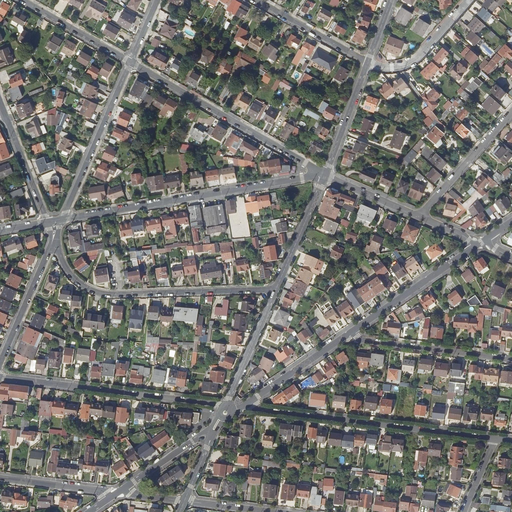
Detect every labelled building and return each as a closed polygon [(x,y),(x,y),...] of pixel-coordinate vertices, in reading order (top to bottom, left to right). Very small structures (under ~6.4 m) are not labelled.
[(93,0),(89,10),(93,13),(95,11),(103,15),(109,4),(102,0),(93,0)] [(131,0),(129,6),(136,10),(142,1),(140,0),(131,0)] [(235,15),(241,4),(233,0),(228,10),(235,15)] [(377,0),(365,0),(365,2),(366,3),(365,6),(368,7),(368,9),(373,11),(377,0)] [(448,0),(439,0),(441,9),(447,8),(446,3),(449,3),(448,0)] [(499,4),(494,0),(486,0),(482,6),(483,7),(490,14),(499,4)] [(0,13),(4,16),(9,6),(3,3),(0,7),(0,13)] [(249,8),(241,4),(235,15),(241,18),(244,14),(246,15),(249,8)] [(492,15),(490,14),(483,7),(480,11),(479,11),(476,14),(485,22),(492,15)] [(333,14),(322,8),(318,16),(328,22),(333,14)] [(396,20),(404,25),(412,14),(402,8),(398,15),(399,15),(396,20)] [(19,40),(22,42),(27,45),(33,36),(24,30),(23,26),(28,18),(17,11),(12,19),(19,24),(17,27),(18,31),(22,34),(19,40)] [(135,18),(124,11),(118,22),(129,29),(133,22),(135,18)] [(358,28),(365,32),(368,27),(371,18),(364,16),(363,19),(361,18),(359,23),(357,28),(358,28)] [(473,31),(476,35),(485,25),(477,18),(474,22),(475,23),(469,28),(473,31)] [(413,31),(422,36),(427,29),(426,29),(429,24),(420,19),(413,31)] [(178,25),(167,21),(162,34),(172,38),(178,25)] [(104,32),(115,39),(119,30),(109,25),(104,32)] [(337,25),(335,30),(344,35),(346,30),(337,25)] [(249,38),(245,35),(243,34),(245,30),(240,27),(235,37),(237,38),(236,39),(246,45),(249,38)] [(361,43),(366,33),(365,32),(358,28),(352,39),(361,43)] [(480,38),(476,35),(473,31),(466,38),(474,45),(480,38)] [(47,45),(53,49),(52,50),(52,51),(53,52),(53,53),(54,53),(55,53),(56,53),(57,52),(57,51),(64,41),(53,34),(47,45)] [(295,37),(291,35),(286,43),(288,44),(287,47),(290,48),(291,46),(295,48),(299,40),(295,38),(295,37)] [(255,39),(252,38),(248,45),(258,50),(262,43),(260,42),(261,39),(257,37),(255,39)] [(403,42),(389,37),(384,50),(390,52),(390,51),(399,54),(403,42)] [(76,45),(67,40),(61,51),(70,56),(76,45)] [(301,50),(305,52),(304,54),(307,55),(306,56),(308,58),(314,47),(311,46),(312,44),(310,43),(309,45),(305,42),(301,50)] [(268,48),(265,46),(262,52),(275,60),(278,56),(275,54),(278,49),(270,44),(268,48)] [(511,51),(504,45),(502,47),(498,51),(503,56),(505,54),(509,58),(511,55),(511,51)] [(8,47),(0,51),(0,53),(2,60),(1,60),(0,60),(0,61),(2,67),(14,61),(8,47)] [(213,54),(202,48),(197,57),(208,64),(213,54)] [(433,59),(439,64),(449,53),(443,48),(433,59)] [(336,60),(316,49),(310,60),(330,71),(336,60)] [(84,64),(86,66),(92,57),(81,51),(75,63),(82,67),(84,64)] [(164,68),(169,59),(155,51),(150,60),(164,68)] [(464,58),(472,64),(478,57),(471,51),(464,58)] [(503,56),(498,51),(497,53),(488,62),(483,69),(485,71),(488,73),(501,58),(503,56)] [(257,61),(243,54),(243,55),(241,58),(254,66),(257,61)] [(26,66),(34,63),(31,57),(24,60),(26,63),(24,64),(26,66)] [(228,61),(223,58),(216,70),(221,73),(222,72),(227,75),(232,66),(227,63),(228,61)] [(242,66),(251,71),(254,66),(241,58),(238,63),(230,78),(234,80),(242,66)] [(488,62),(485,59),(483,62),(484,62),(479,67),(482,70),(483,69),(488,62)] [(170,68),(178,73),(183,64),(175,60),(170,68)] [(511,74),(511,63),(509,61),(503,67),(511,74)] [(113,67),(105,62),(100,70),(99,73),(106,77),(113,67)] [(440,69),(432,62),(421,73),(427,80),(440,69)] [(62,63),(58,72),(62,74),(66,65),(62,63)] [(466,69),(459,63),(451,73),(458,79),(466,69)] [(86,73),(95,78),(99,73),(100,70),(91,65),(86,73)] [(350,71),(341,65),(334,78),(342,82),(346,75),(348,76),(350,71)] [(201,75),(194,70),(187,83),(194,87),(201,75)] [(24,82),(19,71),(8,76),(13,87),(18,85),(24,82)] [(305,91),(307,87),(303,85),(306,80),(310,82),(312,77),(305,73),(297,87),(305,91)] [(272,78),(265,74),(261,80),(268,84),(272,78)] [(472,80),(478,86),(480,87),(483,82),(476,76),(472,80)] [(395,83),(392,86),(395,90),(398,94),(408,86),(402,78),(398,81),(398,80),(395,83)] [(464,90),(470,95),(478,86),(472,80),(464,90)] [(130,93),(143,99),(150,87),(136,81),(130,93)] [(392,86),(388,81),(385,84),(385,85),(379,90),(385,97),(395,90),(392,86)] [(96,82),(94,86),(98,87),(106,91),(107,87),(96,82)] [(95,99),(96,96),(94,95),(96,91),(98,87),(94,86),(91,85),(88,83),(86,88),(85,87),(82,94),(95,99)] [(506,92),(497,84),(491,91),(500,99),(506,92)] [(23,96),(18,85),(13,87),(9,89),(14,100),(23,96)] [(230,90),(225,87),(218,98),(224,101),(230,90)] [(440,95),(433,89),(427,95),(425,93),(422,97),(429,106),(432,110),(438,105),(434,101),(440,95)] [(464,90),(460,94),(470,103),(473,99),(470,95),(464,90)] [(147,94),(142,102),(150,106),(154,98),(147,94)] [(153,104),(162,109),(167,100),(158,95),(153,104)] [(237,105),(246,110),(252,100),(243,95),(237,105)] [(364,108),(373,112),(378,100),(368,96),(364,108)] [(482,107),(492,115),(501,105),(491,97),(482,107)] [(97,103),(85,98),(79,112),(91,117),(97,103)] [(174,111),(177,112),(180,105),(168,98),(167,100),(162,109),(160,113),(165,116),(167,111),(170,112),(172,110),(174,111)] [(455,100),(465,108),(469,112),(471,110),(457,98),(455,100)] [(257,99),(254,103),(262,108),(265,103),(257,99)] [(446,109),(452,103),(449,100),(443,106),(446,109)] [(29,101),(17,106),(22,118),(34,113),(29,101)] [(257,118),(263,108),(262,108),(254,103),(253,103),(247,113),(257,118)] [(289,108),(285,106),(280,115),(284,117),(289,108)] [(434,124),(438,119),(436,116),(432,110),(429,106),(425,109),(433,119),(431,120),(434,124)] [(331,119),(336,111),(327,107),(323,114),(331,119)] [(306,108),(304,113),(318,119),(320,115),(306,108)] [(469,112),(465,108),(457,117),(462,120),(469,112)] [(271,112),(266,109),(261,117),(273,124),(278,115),(272,111),(271,112)] [(446,110),(440,117),(443,119),(449,112),(446,110)] [(57,129),(56,133),(59,135),(63,136),(66,137),(67,133),(60,130),(62,127),(64,127),(65,124),(63,123),(67,114),(62,112),(61,113),(56,111),(56,115),(56,116),(59,118),(57,124),(57,125),(56,129),(57,129)] [(122,112),(116,127),(124,130),(126,126),(127,126),(131,116),(122,112)] [(38,119),(31,122),(32,123),(28,125),(31,132),(35,131),(37,137),(45,134),(38,119)] [(291,132),(293,132),(295,128),(296,128),(294,127),(296,124),(290,120),(288,124),(285,122),(282,126),(285,127),(280,136),(287,140),(291,132)] [(364,131),(374,135),(378,124),(369,120),(367,126),(366,126),(364,131)] [(462,124),(460,126),(458,124),(453,129),(463,138),(469,130),(462,124)] [(215,129),(211,126),(209,130),(207,133),(220,141),(226,130),(218,125),(215,129)] [(439,139),(444,133),(436,126),(427,137),(435,144),(434,146),(435,147),(436,147),(437,147),(438,147),(441,143),(440,140),(439,139)] [(324,129),(320,127),(316,136),(326,139),(329,131),(329,129),(325,128),(324,129)] [(123,131),(116,128),(113,135),(121,138),(120,140),(126,142),(130,133),(124,130),(123,131)] [(191,137),(201,143),(207,133),(209,130),(206,129),(203,133),(196,129),(191,137)] [(406,134),(396,130),(390,146),(400,150),(406,134)] [(225,146),(230,149),(231,147),(237,150),(243,140),(232,134),(225,146)] [(68,152),(66,151),(69,144),(70,145),(72,140),(66,137),(63,136),(59,148),(62,149),(61,153),(65,155),(67,154),(68,152)] [(425,142),(421,139),(416,144),(420,147),(425,142)] [(370,145),(360,141),(356,152),(366,155),(370,145)] [(43,142),(32,147),(35,153),(46,149),(43,142)] [(254,154),(257,150),(243,142),(240,146),(245,149),(244,150),(250,153),(250,152),(254,154)] [(320,151),(323,147),(314,142),(309,151),(314,153),(317,149),(320,151)] [(511,151),(504,144),(501,148),(499,146),(493,152),(505,163),(511,155),(511,151)] [(117,150),(113,148),(112,148),(108,146),(103,158),(112,162),(117,150)] [(0,149),(0,148),(0,155),(1,160),(10,156),(6,147),(0,149)] [(346,152),(342,163),(350,166),(354,155),(352,154),(346,152)] [(412,155),(409,153),(404,159),(409,164),(414,158),(412,155)] [(448,164),(437,153),(430,160),(442,171),(448,164)] [(184,155),(179,155),(183,177),(187,176),(186,168),(187,168),(187,166),(186,165),(184,155)] [(40,173),(55,166),(55,160),(45,165),(43,158),(35,161),(40,173)] [(248,168),(256,169),(255,162),(250,161),(243,160),(233,158),(234,164),(234,165),(247,167),(248,168)] [(279,176),(290,174),(289,165),(279,159),(259,162),(261,173),(270,172),(270,173),(279,172),(279,176)] [(109,174),(114,176),(115,173),(120,174),(122,173),(123,172),(101,162),(95,177),(106,181),(109,174)] [(10,163),(0,167),(0,174),(1,177),(13,172),(10,163)] [(223,179),(236,177),(234,167),(223,169),(224,175),(223,175),(223,179)] [(441,175),(434,168),(427,175),(434,182),(441,175)] [(217,169),(206,171),(208,181),(219,179),(217,169)] [(56,174),(55,170),(42,176),(43,179),(50,176),(55,174),(56,174)] [(359,177),(372,183),(376,174),(366,170),(365,172),(362,171),(359,177)] [(190,173),(192,183),(198,181),(198,183),(199,184),(203,183),(201,171),(190,173)] [(142,173),(131,174),(133,184),(143,182),(142,178),(143,178),(142,173)] [(384,173),(380,182),(390,187),(394,178),(384,173)] [(479,189),(478,192),(483,196),(485,194),(486,193),(481,189),(489,181),(492,183),(494,181),(491,179),(484,173),(482,175),(483,176),(481,179),(480,178),(477,182),(474,185),(479,189)] [(494,181),(497,184),(499,182),(503,178),(496,173),(491,179),(494,181)] [(55,174),(50,176),(50,193),(55,193),(55,192),(59,192),(59,176),(55,174)] [(153,189),(165,187),(163,174),(146,177),(147,186),(152,185),(153,189)] [(165,187),(165,188),(180,185),(178,175),(164,177),(165,187)] [(397,189),(405,193),(409,184),(401,180),(398,186),(397,189)] [(413,182),(408,195),(416,199),(420,192),(423,193),(425,187),(413,182)] [(103,185),(89,188),(91,198),(98,196),(99,200),(105,199),(103,185)] [(109,199),(124,194),(121,185),(108,190),(109,199)] [(473,186),(468,191),(471,195),(476,190),(473,186)] [(24,194),(21,188),(10,193),(11,199),(24,194)] [(449,192),(459,202),(462,198),(452,189),(449,192)] [(320,214),(328,217),(335,219),(339,210),(334,208),(333,207),(339,206),(343,205),(344,203),(353,206),(355,200),(332,191),(330,193),(320,214)] [(467,210),(468,209),(477,201),(482,197),(483,196),(478,192),(462,206),(467,210)] [(502,212),(510,206),(504,196),(495,202),(502,212)] [(247,213),(259,211),(259,210),(258,203),(258,202),(256,202),(255,197),(247,198),(248,204),(245,204),(247,213)] [(270,197),(260,198),(261,203),(258,203),(259,210),(262,210),(262,208),(271,206),(270,197)] [(462,206),(454,199),(453,205),(446,204),(444,214),(454,217),(455,209),(458,209),(459,206),(463,211),(459,214),(461,216),(467,210),(462,206)] [(228,210),(236,209),(234,201),(226,202),(228,210)] [(468,209),(474,217),(481,212),(483,211),(477,201),(468,209)] [(28,203),(16,205),(17,214),(25,213),(25,211),(30,210),(28,203)] [(199,205),(189,207),(192,229),(203,227),(199,205)] [(223,205),(204,208),(208,235),(226,231),(226,226),(226,225),(223,205)] [(0,218),(9,217),(11,217),(9,206),(0,207),(0,218)] [(282,206),(272,208),(273,212),(279,211),(280,215),(291,213),(290,209),(282,210),(282,206)] [(365,221),(371,224),(376,212),(361,206),(356,217),(365,221)] [(186,212),(174,215),(176,226),(184,224),(185,225),(189,224),(186,212)] [(474,217),(473,218),(478,226),(479,226),(481,228),(486,224),(482,217),(484,216),(481,212),(474,217)] [(174,235),(177,235),(174,217),(169,218),(167,218),(167,217),(166,216),(161,217),(162,218),(163,226),(163,227),(168,225),(171,229),(172,230),(169,230),(169,232),(165,233),(166,239),(173,238),(174,237),(174,235)] [(276,226),(277,233),(287,231),(286,222),(282,223),(281,219),(274,220),(272,221),(273,226),(276,226)] [(326,219),(322,227),(321,229),(334,234),(339,224),(327,220),(326,219)] [(343,219),(340,225),(348,228),(351,223),(343,219)] [(140,228),(143,228),(142,220),(134,221),(135,229),(140,228)] [(157,232),(162,231),(161,226),(160,220),(151,221),(146,222),(148,232),(156,230),(157,232)] [(398,225),(386,220),(384,227),(395,231),(398,225)] [(98,235),(97,225),(86,227),(88,233),(88,236),(98,235)] [(121,237),(133,235),(131,225),(119,227),(121,237)] [(408,240),(413,228),(407,225),(402,237),(408,240)] [(413,228),(408,240),(413,242),(419,230),(413,228)] [(347,239),(357,240),(357,232),(347,231),(347,239)] [(75,233),(69,234),(71,247),(81,245),(79,232),(75,233)] [(269,244),(269,247),(275,246),(286,244),(284,234),(279,235),(280,240),(278,240),(278,244),(274,244),(273,243),(269,244)] [(371,234),(364,251),(376,255),(380,254),(379,249),(383,239),(371,234)] [(34,236),(24,240),(28,249),(37,246),(34,236)] [(18,251),(23,249),(19,239),(15,240),(14,238),(2,243),(6,252),(17,248),(18,251)] [(230,251),(234,250),(232,242),(227,242),(228,247),(220,248),(222,260),(231,258),(230,251)] [(84,245),(85,248),(86,252),(88,252),(99,250),(104,249),(104,245),(90,247),(90,244),(84,245)] [(212,245),(212,244),(207,244),(203,245),(204,250),(211,249),(212,253),(219,252),(219,246),(218,247),(218,244),(212,245)] [(432,259),(442,252),(436,244),(427,251),(432,259)] [(265,248),(267,262),(278,261),(275,246),(269,247),(265,248)] [(335,246),(331,255),(340,259),(344,250),(338,247),(335,246)] [(266,257),(264,248),(247,251),(247,255),(258,254),(258,255),(255,255),(256,259),(257,258),(257,259),(266,257)] [(130,284),(141,282),(139,272),(138,265),(137,257),(136,252),(132,252),(131,253),(133,266),(127,267),(128,272),(124,272),(125,278),(129,278),(130,284)] [(31,266),(35,256),(29,253),(28,253),(26,260),(24,259),(23,262),(24,263),(20,262),(18,266),(26,270),(28,265),(31,266)] [(306,259),(303,264),(314,269),(318,259),(306,254),(304,258),(306,259)] [(82,257),(74,263),(81,272),(89,266),(82,257)] [(414,257),(403,264),(409,273),(420,266),(414,257)] [(193,273),(198,272),(195,258),(183,260),(186,274),(193,273)] [(482,258),(474,264),(480,272),(488,266),(482,258)] [(245,271),(250,270),(249,265),(248,261),(236,263),(238,273),(243,272),(243,271),(245,271)] [(386,288),(387,290),(392,287),(383,274),(388,271),(382,262),(373,269),(374,270),(378,276),(386,288)] [(400,263),(392,269),(399,279),(407,273),(400,263)] [(216,264),(204,265),(205,269),(201,270),(202,279),(222,276),(221,267),(217,267),(216,264)] [(101,281),(109,280),(108,269),(106,269),(105,265),(98,267),(95,271),(97,283),(102,282),(101,281)] [(272,265),(260,267),(262,279),(270,278),(269,272),(273,271),(272,265)] [(174,278),(178,277),(177,276),(179,276),(184,275),(183,266),(172,268),(174,278)] [(166,268),(157,270),(158,279),(168,278),(166,268)] [(313,273),(303,268),(299,276),(298,276),(296,280),(307,285),(308,285),(313,273)] [(469,270),(461,275),(466,283),(474,277),(469,270)] [(17,289),(21,278),(11,273),(6,284),(17,289)] [(46,287),(55,291),(59,279),(51,276),(46,287)] [(386,288),(378,276),(368,284),(376,295),(386,288)] [(307,285),(296,280),(290,292),(297,295),(300,297),(301,298),(307,285)] [(342,282),(337,286),(342,292),(347,289),(342,282)] [(376,295),(368,284),(358,291),(365,302),(376,295)] [(494,285),(490,295),(501,299),(504,289),(494,285)] [(12,300),(16,291),(5,287),(2,295),(12,300)] [(59,299),(71,301),(72,297),(73,292),(61,290),(59,299)] [(455,291),(448,297),(455,305),(462,300),(455,291)] [(297,295),(290,292),(289,292),(287,296),(286,295),(284,300),(285,301),(283,306),(289,308),(290,306),(292,307),(295,300),(297,295)] [(420,301),(425,310),(427,309),(427,307),(431,305),(432,307),(436,304),(435,302),(435,301),(430,294),(420,301)] [(470,306),(480,306),(483,306),(475,295),(467,301),(470,306)] [(0,307),(7,311),(10,302),(0,297),(0,307)] [(82,298),(72,297),(71,301),(71,306),(81,307),(82,298)] [(255,302),(243,300),(241,312),(252,313),(252,308),(254,308),(255,302)] [(223,301),(223,305),(223,308),(218,308),(218,307),(216,308),(215,315),(227,316),(228,310),(229,303),(229,301),(223,301)] [(336,309),(342,317),(348,313),(349,314),(354,311),(347,301),(336,309)] [(46,313),(51,315),(52,313),(55,314),(58,308),(50,305),(46,313)] [(123,308),(110,306),(109,318),(113,319),(121,320),(123,308)] [(331,306),(321,312),(323,316),(330,325),(331,326),(335,323),(334,322),(339,318),(333,309),(331,306)] [(423,314),(418,306),(412,309),(414,311),(405,316),(408,320),(414,317),(415,318),(423,314)] [(146,307),(136,307),(135,316),(145,316),(146,307)] [(159,308),(149,307),(148,317),(158,318),(159,308)] [(173,319),(185,320),(186,309),(174,308),(173,313),(173,319)] [(186,309),(185,320),(197,321),(197,316),(198,310),(186,309)] [(479,309),(478,320),(477,330),(482,330),(484,315),(489,315),(490,310),(479,309)] [(289,315),(279,310),(274,321),(287,327),(289,323),(286,321),(289,315)] [(160,322),(172,323),(173,321),(173,319),(173,313),(166,312),(166,311),(161,311),(160,322)] [(37,313),(31,325),(40,329),(45,317),(37,313)] [(84,327),(94,328),(96,316),(86,315),(84,327)] [(243,332),(244,332),(245,323),(246,316),(235,315),(233,331),(243,332)] [(106,318),(96,316),(94,328),(104,330),(106,318)] [(204,328),(203,327),(204,317),(197,316),(197,321),(197,323),(196,334),(201,334),(201,333),(205,333),(206,329),(204,328)] [(430,317),(425,318),(424,331),(421,331),(421,334),(423,335),(423,339),(428,339),(430,317)] [(477,330),(478,320),(454,317),(453,327),(463,328),(463,329),(468,329),(468,332),(476,333),(477,330)] [(401,328),(401,324),(388,322),(387,325),(384,324),(383,332),(401,334),(401,328)] [(511,326),(503,325),(502,332),(501,337),(511,337),(511,326)] [(65,338),(67,335),(67,331),(67,330),(66,330),(67,328),(63,326),(61,331),(60,331),(58,335),(65,338)] [(308,327),(297,335),(302,341),(307,337),(308,338),(313,335),(308,327)] [(28,328),(23,340),(34,346),(40,333),(28,328)] [(316,332),(321,339),(330,332),(327,329),(326,330),(325,329),(323,330),(321,328),(316,332)] [(431,337),(442,339),(443,329),(432,328),(431,337)] [(501,337),(502,332),(494,331),(494,329),(490,328),(488,339),(501,341),(501,337)] [(268,339),(275,342),(277,337),(279,337),(282,333),(272,329),(268,339)] [(233,345),(237,346),(241,346),(243,332),(233,331),(232,331),(230,345),(233,345)] [(52,340),(65,346),(66,341),(52,335),(52,339),(52,340)] [(147,337),(146,351),(159,351),(159,337),(147,337)] [(33,360),(39,347),(34,346),(23,340),(21,340),(16,353),(18,354),(15,359),(26,363),(29,358),(33,360)] [(221,356),(224,356),(226,345),(216,343),(215,355),(221,356)] [(280,354),(277,350),(274,354),(280,362),(289,355),(290,357),(292,356),(291,354),(294,352),(291,348),(288,350),(286,346),(282,349),(284,352),(280,354)] [(74,350),(65,348),(63,363),(73,365),(74,350)] [(89,361),(90,357),(91,350),(78,349),(77,359),(83,360),(89,361)] [(61,354),(50,352),(49,362),(48,369),(59,370),(61,354)] [(344,352),(336,358),(341,365),(348,359),(344,352)] [(371,361),(371,354),(372,353),(367,352),(367,354),(358,353),(357,359),(357,360),(356,368),(364,368),(364,367),(367,367),(368,361),(371,361)] [(384,356),(371,354),(371,361),(370,364),(383,366),(384,356)] [(220,360),(221,361),(220,365),(231,368),(234,359),(226,356),(224,356),(221,356),(220,360)] [(259,367),(262,369),(269,372),(273,361),(263,357),(259,367)] [(49,361),(37,359),(36,365),(36,369),(48,370),(48,369),(49,362),(49,361)] [(419,359),(418,369),(430,370),(432,361),(419,359)] [(415,361),(403,360),(402,371),(414,372),(415,361)] [(329,363),(326,365),(326,366),(322,369),(329,378),(337,373),(335,369),(338,367),(334,361),(330,364),(329,363)] [(128,371),(129,365),(116,363),(116,365),(114,374),(124,375),(125,370),(128,371)] [(448,365),(435,363),(434,376),(446,377),(448,365)] [(114,376),(114,374),(116,365),(103,364),(102,367),(101,375),(114,376)] [(462,366),(451,364),(450,375),(461,377),(462,366)] [(469,373),(476,373),(477,373),(476,380),(482,380),(483,369),(483,368),(478,368),(478,369),(477,369),(477,365),(470,365),(469,373)] [(101,378),(101,375),(102,367),(92,366),(90,377),(101,378)] [(266,374),(262,369),(259,367),(252,372),(251,378),(254,382),(266,374)] [(400,381),(402,371),(393,370),(393,368),(389,367),(387,379),(400,381)] [(483,369),(482,380),(482,381),(498,383),(499,370),(493,369),(493,370),(483,369)] [(154,370),(152,382),(158,382),(158,383),(164,384),(166,372),(154,370)] [(178,372),(169,370),(167,384),(176,385),(178,372)] [(142,383),(143,376),(143,372),(132,371),(130,382),(142,383)] [(218,383),(223,384),(224,372),(211,371),(210,382),(218,383)] [(310,376),(310,377),(311,378),(318,373),(323,379),(316,384),(316,385),(317,386),(325,380),(319,371),(310,376)] [(187,373),(178,372),(176,385),(185,386),(187,373)] [(511,372),(502,372),(501,383),(511,384),(511,372)] [(314,386),(316,385),(316,384),(323,379),(318,373),(311,378),(310,377),(301,384),(301,383),(300,384),(304,390),(310,385),(311,386),(313,385),(314,386)] [(218,383),(210,382),(203,381),(202,391),(217,392),(218,383)] [(456,393),(464,394),(465,385),(465,384),(449,382),(448,392),(456,393)] [(3,384),(2,384),(0,384),(0,389),(0,390),(0,399),(11,401),(11,397),(28,399),(30,387),(19,386),(10,385),(9,385),(3,384)] [(289,400),(291,403),(300,397),(300,393),(295,385),(284,392),(289,400)] [(286,402),(289,400),(284,392),(272,400),(275,405),(278,403),(279,404),(282,401),(283,403),(285,401),(286,402)] [(311,404),(324,406),(324,403),(328,404),(328,396),(312,394),(311,404)] [(345,409),(346,397),(334,396),(333,407),(345,409)] [(377,398),(366,397),(364,408),(376,410),(377,398)] [(351,409),(360,411),(361,401),(352,399),(351,409)] [(381,404),(380,413),(391,414),(393,401),(382,399),(381,404)] [(53,401),(53,404),(51,413),(65,415),(66,404),(58,403),(58,401),(53,401)] [(39,414),(51,416),(51,413),(53,404),(40,402),(39,414)] [(3,408),(2,414),(4,414),(12,416),(13,405),(2,403),(1,407),(3,408)] [(91,403),(90,406),(89,414),(102,416),(103,406),(104,405),(91,403)] [(77,416),(78,405),(69,404),(66,404),(65,415),(67,415),(77,416)] [(89,414),(90,406),(82,405),(81,418),(89,419),(89,414)] [(415,415),(425,416),(426,406),(416,405),(415,415)] [(116,408),(103,406),(102,416),(102,417),(115,418),(116,408)] [(478,409),(465,407),(463,420),(470,421),(470,419),(476,420),(478,409)] [(116,422),(125,423),(126,418),(128,418),(128,414),(127,413),(127,409),(118,408),(116,422)] [(145,420),(146,409),(136,408),(135,418),(145,420)] [(164,410),(146,408),(146,409),(145,420),(151,420),(152,414),(159,415),(159,419),(163,420),(164,410)] [(460,419),(462,410),(450,408),(448,418),(460,419)] [(494,412),(482,410),(480,420),(493,422),(494,412)] [(175,424),(186,425),(186,426),(191,425),(191,423),(196,424),(199,422),(199,413),(189,412),(188,414),(185,414),(185,413),(168,412),(167,420),(175,421),(175,424)] [(445,413),(433,412),(432,420),(444,421),(445,413)] [(494,425),(506,427),(506,422),(505,421),(505,418),(496,417),(494,425)] [(292,436),(293,426),(280,424),(279,434),(287,435),(287,440),(291,441),(291,436),(292,436)] [(241,428),(240,437),(250,438),(251,426),(243,425),(243,428),(241,428)] [(302,427),(293,426),(292,436),(301,437),(302,427)] [(317,429),(309,428),(308,437),(316,438),(317,430),(317,429)] [(326,431),(317,430),(316,438),(316,442),(325,443),(326,431)] [(150,441),(156,449),(170,439),(165,431),(150,441)] [(29,441),(35,441),(35,436),(30,436),(30,433),(23,432),(23,437),(29,438),(29,441)] [(342,435),(330,433),(328,444),(341,446),(342,435)] [(366,443),(366,444),(369,445),(369,448),(370,449),(374,450),(375,449),(375,445),(376,445),(377,435),(367,434),(367,440),(366,443)] [(239,437),(227,435),(225,447),(235,448),(235,444),(239,444),(239,437)] [(366,443),(367,440),(364,439),(365,436),(354,435),(353,445),(363,446),(364,443),(366,443)] [(274,437),(263,436),(262,446),(272,447),(274,437)] [(392,440),(392,437),(383,436),(382,444),(381,451),(390,452),(391,450),(392,440)] [(84,462),(83,469),(92,470),(93,463),(91,462),(93,447),(89,446),(90,439),(87,438),(86,442),(85,452),(86,452),(85,462),(84,462)] [(404,441),(392,440),(391,450),(403,451),(404,441)] [(155,451),(151,446),(150,447),(147,443),(136,451),(140,457),(143,455),(145,458),(155,451)] [(440,456),(442,446),(434,445),(434,444),(429,444),(428,455),(440,456)] [(451,446),(449,463),(449,466),(453,467),(457,467),(458,464),(462,465),(462,460),(464,448),(451,446)] [(136,451),(134,448),(124,455),(130,464),(135,460),(137,462),(141,459),(140,457),(136,451)] [(54,472),(56,472),(57,464),(56,464),(58,456),(59,452),(53,451),(51,464),(48,464),(48,471),(54,472)] [(428,452),(420,451),(419,461),(421,461),(421,466),(426,466),(428,452)] [(42,453),(28,452),(27,465),(35,466),(35,463),(40,464),(42,453)] [(249,456),(239,455),(238,466),(248,467),(249,456)] [(71,464),(70,474),(77,474),(78,468),(82,468),(84,460),(79,459),(78,464),(71,464)] [(498,467),(509,468),(510,460),(499,459),(498,467)] [(123,460),(112,467),(118,477),(122,474),(121,474),(124,472),(124,473),(129,470),(123,460)] [(294,461),(288,460),(288,463),(286,463),(286,468),(300,470),(300,465),(293,464),(294,461)] [(97,461),(96,463),(95,470),(95,471),(108,472),(108,468),(109,462),(97,461)] [(70,474),(71,464),(58,463),(57,472),(70,474)] [(215,468),(214,475),(225,477),(226,465),(214,464),(213,468),(215,468)] [(178,466),(169,472),(175,480),(184,474),(178,466)] [(457,467),(453,467),(451,479),(460,480),(462,468),(457,467)] [(175,480),(169,472),(158,480),(162,484),(163,483),(166,487),(175,480)] [(260,484),(262,473),(252,472),(251,484),(255,484),(255,483),(256,483),(257,484),(260,484)] [(505,474),(494,472),(493,485),(504,486),(505,474)] [(387,476),(375,474),(374,479),(380,480),(379,484),(386,485),(387,478),(387,476)] [(333,478),(324,478),(323,489),(333,489),(333,478)] [(219,481),(206,479),(205,487),(218,489),(219,481)] [(236,482),(223,481),(223,485),(224,485),(223,496),(232,497),(233,487),(236,487),(236,482)] [(309,497),(310,485),(298,484),(297,496),(301,497),(302,496),(304,496),(304,497),(309,497)] [(276,486),(265,485),(264,497),(274,498),(274,497),(275,487),(276,486)] [(281,499),(293,500),(295,486),(283,485),(281,499)] [(450,485),(447,494),(457,498),(460,489),(450,485)] [(318,486),(312,486),(311,494),(312,494),(311,504),(321,505),(322,494),(317,494),(318,486)] [(334,502),(334,503),(343,504),(344,491),(335,490),(334,502)] [(511,499),(511,495),(511,490),(503,490),(502,497),(504,498),(504,504),(510,505),(511,498),(511,499)] [(14,492),(6,491),(6,492),(2,492),(1,501),(12,502),(14,492)] [(19,494),(14,494),(13,504),(26,505),(27,497),(19,496),(19,494)] [(358,507),(360,496),(347,494),(347,499),(346,505),(358,507)] [(372,496),(361,494),(359,507),(370,508),(372,496)] [(423,494),(422,505),(434,506),(435,500),(435,495),(423,494)] [(46,508),(50,508),(50,505),(52,505),(52,502),(50,502),(50,501),(53,501),(53,503),(55,503),(54,506),(60,506),(60,500),(60,497),(49,496),(47,496),(47,499),(38,499),(38,503),(41,503),(41,508),(46,508)] [(484,504),(489,504),(490,497),(482,496),(481,503),(484,504)] [(60,507),(72,509),(73,507),(74,507),(75,505),(80,506),(81,505),(82,500),(78,499),(78,501),(68,498),(67,502),(63,501),(60,500),(60,506),(59,506),(60,507)] [(408,510),(409,504),(410,499),(401,498),(399,509),(408,510)] [(383,511),(384,502),(384,501),(381,500),(378,500),(378,502),(375,501),(375,502),(374,509),(378,509),(378,511),(383,511)] [(384,511),(395,511),(397,503),(384,502),(383,511),(384,511)]
